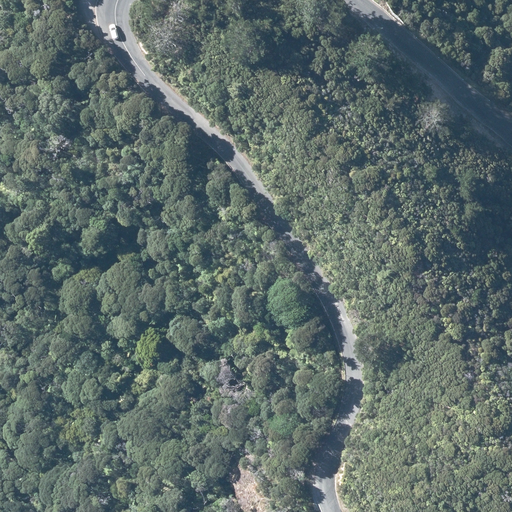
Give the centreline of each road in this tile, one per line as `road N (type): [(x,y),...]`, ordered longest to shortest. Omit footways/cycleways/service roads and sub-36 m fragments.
road 1 (tertiary): [(119,0),(115,22),(133,61),(317,273),(337,314),(354,387),(327,471),(332,511)]
road 2 (tertiary): [(511,132),(357,0)]
